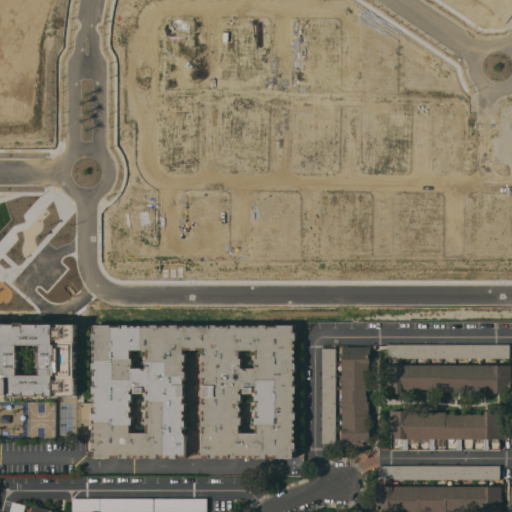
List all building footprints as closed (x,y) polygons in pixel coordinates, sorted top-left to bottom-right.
[(0,324),(78,324),(79,394),(5,394),(5,393),(0,393),(0,374),(2,374),(2,362),(0,362),(0,324)] [(204,457),(204,395),(205,395),(205,386),(204,386),(204,349),(186,349),(186,353),(187,353),(187,379),(186,379),(186,402),(187,402),(187,434),(187,457),(94,457),(94,419),(93,419),(93,412),(94,412),(94,371),(93,371),(93,362),(94,362),(94,340),(93,340),(93,332),(94,332),(94,324),(112,324),(112,327),(122,327),(122,324),(180,325),(210,325),(210,324),(218,324),(218,325),(231,325),(231,324),(238,324),(238,325),(262,325),(262,324),(269,324),(269,325),(296,325),(296,332),(297,332),(297,371),(297,385),(298,385),(298,393),(297,393),(297,411),(298,411),(298,419),(297,419),(297,442),(298,442),(298,450),(297,450),(297,457),(204,457)] [(389,357),(389,344),(510,344),(510,358),(389,357)] [(371,346),(371,363),(370,363),(370,390),(367,390),(367,395),(370,395),(370,414),(371,414),(372,435),(370,435),(370,444),(344,444),(343,347),(371,346)] [(336,443),(322,443),(323,348),(336,348),(336,443)] [(511,392),(496,392),(496,394),(490,394),(490,393),(477,393),(477,394),(468,394),(468,391),(436,391),(436,388),(403,388),(403,393),(386,393),(386,364),(511,365),(511,392)] [(392,449),(392,438),(391,438),(391,410),(407,410),(407,411),(447,411),(447,413),(453,413),(453,414),(466,414),(466,413),(472,413),(472,414),(474,414),(474,413),(480,413),(480,414),(486,414),(486,411),(502,411),(502,439),(500,439),(500,449),(392,449)] [(500,465),(500,478),(379,479),(379,465),(500,465)] [(502,498),(503,498),(503,507),(502,507),(502,511),(487,511),(487,510),(447,510),(447,511),(377,511),(377,486),(502,486),(502,498)] [(208,498),(208,511),(73,511),(73,498),(208,498)] [(24,511),(10,511),(13,501),(26,504),(24,511)]
